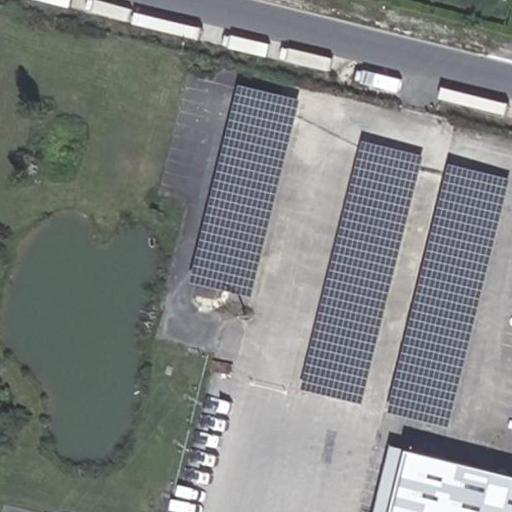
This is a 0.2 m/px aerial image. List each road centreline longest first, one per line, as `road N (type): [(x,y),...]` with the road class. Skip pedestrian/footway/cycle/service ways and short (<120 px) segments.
road 1 (unknown): [(276,511),(349,210),(369,158),(391,143),(426,143),(511,164)]
road 2 (unclassified): [(175,0),(511,83)]
road 3 (unknown): [(511,184),(444,436)]
